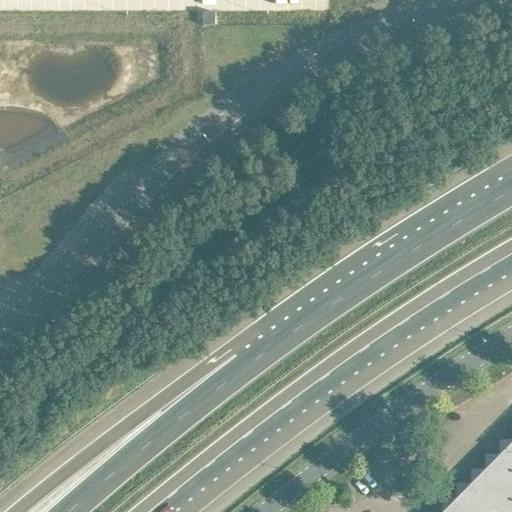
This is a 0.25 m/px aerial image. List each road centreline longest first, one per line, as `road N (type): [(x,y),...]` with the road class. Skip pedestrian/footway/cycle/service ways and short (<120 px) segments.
road 1 (residential): [(0,329),(192,139),(259,88),(314,54),(460,0)]
road 2 (motorway): [(151,511),(245,432),(511,253)]
road 3 (motorway): [(511,192),(243,363)]
road 4 (unclassified): [(270,511),(338,455),(511,339)]
road 5 (motorway): [(243,363),(16,511)]
road 6 (motorway): [(243,363),(72,511)]
